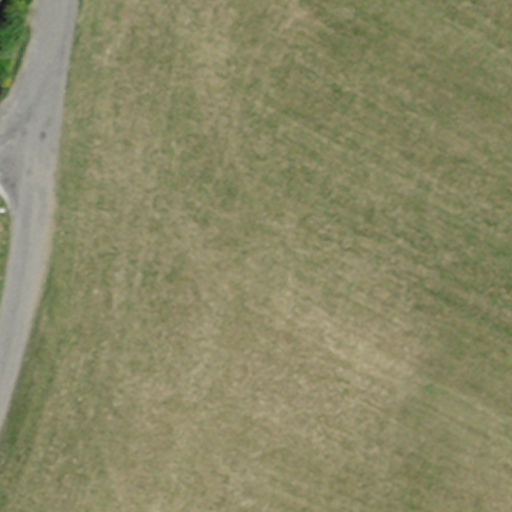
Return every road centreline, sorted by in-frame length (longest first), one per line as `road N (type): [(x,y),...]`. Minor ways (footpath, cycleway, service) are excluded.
road 1 (unclassified): [(41,133),(19,298),(0,372)]
road 2 (residential): [(60,0),(41,133)]
